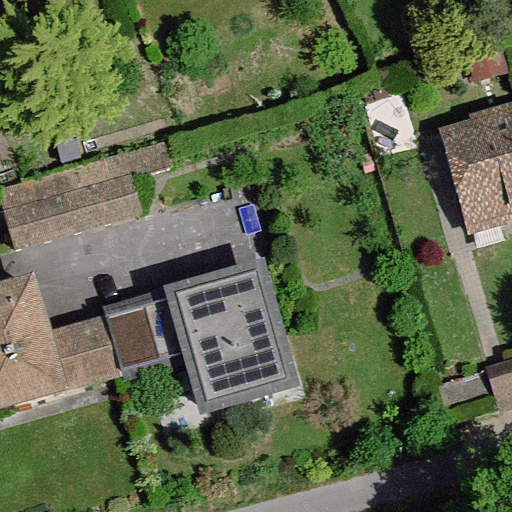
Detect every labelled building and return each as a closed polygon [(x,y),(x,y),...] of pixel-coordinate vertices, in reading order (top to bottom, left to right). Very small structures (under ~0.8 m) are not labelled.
[(511,114),(443,134),(470,228),(511,215),(511,114)] [(29,249),(154,206),(134,149),(9,192),(29,249)] [(253,277),(101,320),(117,376),(190,356),(204,405),(283,383),(253,277)] [(24,283),(0,290),(0,408),(117,376),(101,320),(40,338),(24,283)] [(511,357),(501,359),(509,405),(511,404),(511,357)]
